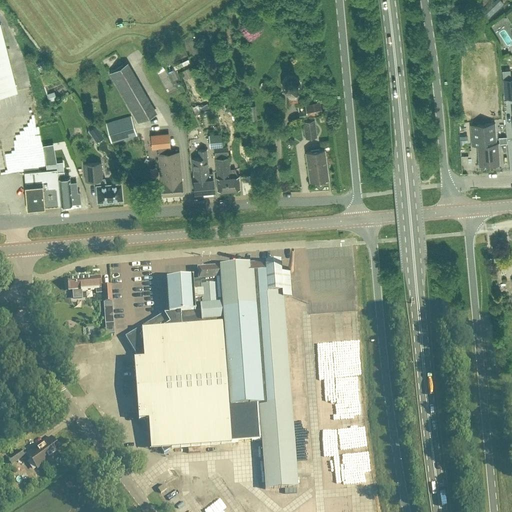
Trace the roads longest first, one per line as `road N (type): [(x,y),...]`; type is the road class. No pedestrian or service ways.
road 1 (primary): [(439,511),(387,0)]
road 2 (tertiary): [(21,250),(359,220)]
road 3 (unclassified): [(19,225),(357,196)]
road 4 (unclassified): [(24,289),(97,262),(354,241)]
road 5 (primary): [(370,219),(406,511)]
road 6 (primary): [(493,511),(468,232)]
road 7 (unclassified): [(145,511),(60,395),(31,330),(24,289)]
road 8 (primary): [(339,0),(357,196)]
road 9 (primary): [(444,184),(423,0)]
